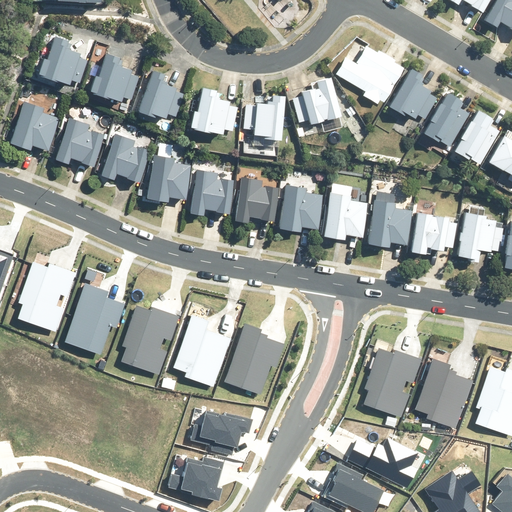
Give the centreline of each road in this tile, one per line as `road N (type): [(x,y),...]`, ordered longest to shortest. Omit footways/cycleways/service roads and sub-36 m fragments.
road 1 (residential): [(324,282),(162,250),(0,183)]
road 2 (residential): [(345,0),(308,45),(265,64),(211,54),(178,28),(164,0)]
road 3 (residential): [(356,289),(330,388),(306,437),(286,456)]
road 4 (residential): [(286,456),(317,360),(324,282)]
road 5 (residential): [(511,87),(357,0)]
road 6 (residential): [(511,314),(356,289)]
road 7 (residential): [(131,511),(44,481),(0,490)]
